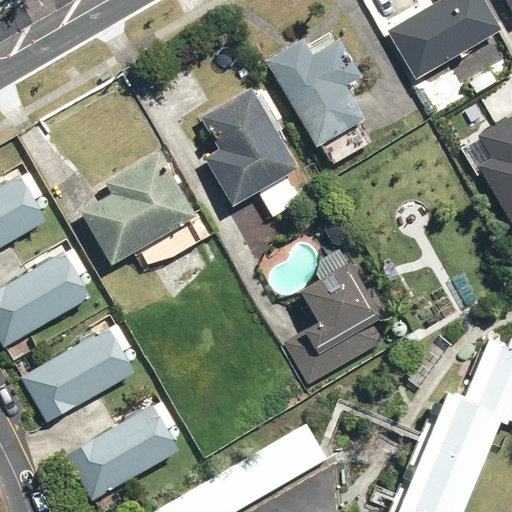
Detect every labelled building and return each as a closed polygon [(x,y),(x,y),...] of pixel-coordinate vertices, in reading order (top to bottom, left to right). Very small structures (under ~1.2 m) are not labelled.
[(438,0),(387,30),(416,79),(502,29),(484,0),(438,0)] [(303,37),(265,59),(317,146),(366,117),(346,84),(362,75),(340,37),(313,53),(303,37)] [(299,165),(252,87),(200,117),(218,147),(204,155),(234,204),(299,165)] [(511,223),(511,114),(478,134),(491,157),(478,165),(511,223)] [(112,263),(199,215),(163,150),(106,181),(113,193),(82,210),(112,263)] [(0,247),(46,221),(20,175),(0,186),(0,247)] [(67,252),(0,289),(0,341),(3,346),(92,296),(67,252)] [(284,341),(308,384),(384,341),(373,321),(387,313),(356,259),(302,289),(320,321),(284,341)] [(109,328),(22,377),(47,422),(135,372),(109,328)] [(511,349),(489,339),(465,397),(449,391),(398,511),(461,511),(502,414),(511,417),(511,349)] [(177,451),(150,404),(64,452),(91,500),(177,451)] [(306,426),(154,511),(230,511),(324,459),(306,426)]
